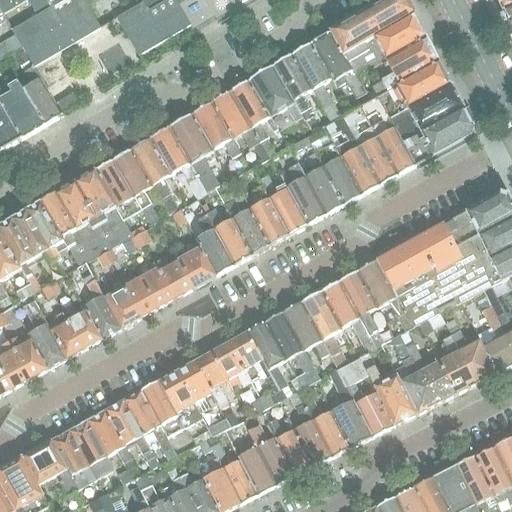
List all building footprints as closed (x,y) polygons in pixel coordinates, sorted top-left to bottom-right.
[(0,0),(0,7),(5,15),(30,0),(39,16),(14,31),(17,36),(24,48),(35,68),(35,67),(102,29),(84,0),(140,0),(143,4),(117,19),(140,58),(192,27),(176,0),(0,0)] [(363,46),(416,15),(408,0),(388,0),(350,23),(363,46)] [(511,0),(497,0),(505,14),(511,10),(511,0)] [(358,79),(382,66),(428,39),(416,15),(363,46),(345,57),(357,80),(358,80),(358,79)] [(331,34),(345,57),(363,46),(350,23),(331,34)] [(357,80),(345,57),(331,34),(312,46),(332,81),(337,89),(346,83),(358,103),(368,97),(358,79),(358,80),(357,80)] [(18,52),(24,48),(17,36),(11,40),(18,52)] [(389,93),(441,63),(428,39),(382,66),(390,80),(373,89),(378,98),(388,93),(389,93)] [(15,54),(18,52),(11,40),(4,44),(12,56),(15,54)] [(0,46),(0,51),(5,60),(12,56),(4,44),(0,46)] [(342,119),(323,86),(332,81),(312,46),(293,57),(313,93),(332,125),(342,119)] [(18,52),(15,54),(26,73),(34,68),(35,68),(24,48),(18,52)] [(304,98),(313,93),(293,57),(274,68),(295,105),(301,116),(311,110),(304,98)] [(389,93),(388,93),(378,98),(391,122),(453,87),(441,63),(389,93)] [(62,115),(56,105),(34,68),(26,73),(33,85),(24,91),(45,128),(65,117),(63,115),(62,115)] [(303,119),(301,116),(295,105),(274,68),(250,83),(271,119),(288,109),(296,123),(303,119)] [(0,101),(1,103),(23,141),(45,128),(24,91),(19,83),(9,89),(12,94),(0,101)] [(261,144),(271,138),(263,124),(271,119),(250,83),(231,94),(261,144)] [(404,145),(465,110),(453,87),(391,122),(404,145)] [(212,105),(234,142),(242,137),(250,150),(261,144),(231,94),(212,105)] [(62,115),(63,115),(80,105),(74,95),(56,105),(62,115)] [(399,178),(417,168),(404,145),(391,122),(378,98),(360,109),(368,121),(399,178)] [(0,145),(4,152),(23,142),(23,141),(1,103),(0,103),(0,145)] [(234,160),(242,155),(234,142),(212,105),(193,116),(215,153),(226,146),(234,160)] [(381,188),(399,178),(368,121),(360,109),(343,119),(381,188)] [(404,145),(417,168),(477,135),(465,110),(404,145)] [(191,167),(199,179),(208,196),(222,188),(205,159),(215,153),(193,116),(169,130),(191,167)] [(363,198),(381,188),(343,119),(342,119),(332,125),(325,128),(335,146),(363,198)] [(199,179),(191,167),(169,130),(150,141),(172,178),(183,172),(190,184),(199,179)] [(161,202),(171,195),(164,182),(172,178),(150,141),(132,152),(154,190),(161,202)] [(345,208),(363,198),(335,146),(326,152),(333,164),(324,170),(345,208)] [(142,212),(152,207),(145,194),(154,190),(132,152),(113,163),(142,212)] [(117,211),(128,205),(134,217),(142,212),(113,163),(95,173),(117,211)] [(327,218),(301,171),(299,166),(289,171),(297,185),(288,190),(289,190),(309,227),(327,218)] [(310,166),(301,171),(327,218),(345,208),(324,170),(315,175),(310,166)] [(76,185),(114,249),(133,238),(134,238),(121,217),(117,211),(95,173),(76,185)] [(266,192),(273,188),(267,177),(260,181),(263,187),(266,192)] [(77,246),(70,250),(81,268),(98,258),(106,254),(114,249),(76,185),(56,196),(78,231),(71,235),(77,246)] [(270,200),(266,192),(263,187),(254,193),(261,206),(252,211),(271,248),(290,238),(270,200)] [(290,238),(309,228),(309,227),(289,190),(270,200),(290,238)] [(501,194),(378,263),(414,328),(474,297),(462,276),(470,272),(459,249),(511,221),(511,202),(509,196),(501,194)] [(77,246),(71,235),(78,231),(56,196),(41,205),(65,244),(69,250),(70,250),(77,246)] [(234,221),(254,258),(271,248),(252,211),(241,217),(234,203),(226,207),(234,221)] [(56,249),(65,244),(41,205),(27,213),(57,262),(62,259),(56,249)] [(188,222),(182,211),(174,216),(180,226),(188,222)] [(224,226),(216,212),(207,217),(236,268),(254,258),(234,221),(224,226)] [(51,265),(57,262),(27,213),(13,222),(36,260),(45,255),(51,265)] [(218,278),(235,268),(236,268),(207,217),(198,221),(206,236),(197,241),(201,249),(218,278)] [(511,221),(459,249),(470,272),(511,249),(511,221)] [(0,229),(0,232),(22,269),(36,260),(13,222),(0,229)] [(147,245),(154,240),(149,230),(141,234),(147,245)] [(20,292),(25,301),(37,294),(22,269),(0,232),(0,281),(1,284),(15,276),(24,290),(20,292)] [(139,249),(147,245),(141,234),(134,238),(133,238),(139,249)] [(112,265),(119,260),(114,249),(106,254),(112,265)] [(180,261),(180,262),(196,290),(218,278),(201,249),(180,261)] [(511,249),(470,272),(462,276),(474,297),(508,279),(511,277),(511,249)] [(112,265),(106,254),(98,258),(104,269),(112,265)] [(169,269),(164,260),(156,264),(176,301),(196,290),(180,262),(169,269)] [(398,319),(407,315),(378,263),(359,273),(379,311),(390,305),(398,319)] [(159,311),(176,301),(156,264),(148,269),(151,274),(142,279),(159,311)] [(367,333),(376,328),(370,317),(379,311),(359,273),(340,284),(367,333)] [(141,320),(159,311),(142,279),(132,285),(129,279),(122,284),(141,320)] [(10,298),(1,284),(0,281),(0,298),(2,302),(10,298)] [(58,282),(50,286),(56,297),(64,293),(58,282)] [(88,313),(103,342),(123,331),(106,299),(97,283),(88,287),(96,302),(85,308),(88,313)] [(123,331),(141,320),(122,284),(113,288),(116,293),(106,299),(123,331)] [(343,331),(352,326),(359,338),(367,333),(340,284),(322,293),(343,331)] [(56,297),(50,286),(42,291),(48,301),(56,297)] [(332,358),(341,353),(333,338),(343,332),(343,331),(322,293),(302,304),(330,355),(332,358)] [(511,312),(503,296),(491,302),(494,307),(511,344),(511,312)] [(68,361),(52,333),(36,304),(27,309),(39,331),(30,336),(33,341),(49,371),(68,361)] [(322,359),(330,355),(302,304),(284,315),(305,354),(315,348),(322,359)] [(498,376),(511,368),(511,344),(494,307),(482,313),(495,338),(482,345),(498,376)] [(103,342),(88,313),(78,318),(73,309),(65,314),(85,351),(103,342)] [(4,313),(0,315),(0,324),(2,328),(10,323),(4,313)] [(68,361),(85,351),(65,314),(57,318),(62,327),(52,333),(68,361)] [(305,373),(314,369),(307,357),(305,354),(284,315),(266,325),(287,363),(298,357),(300,360),(298,361),(305,373)] [(287,363),(266,325),(248,334),(264,362),(278,389),(287,384),(280,371),(278,372),(276,369),(287,363)] [(498,376),(482,345),(480,341),(467,348),(460,333),(452,338),(478,386),(498,376)] [(254,368),(264,362),(248,334),(231,344),(252,383),(260,379),(254,368)] [(391,341),(410,378),(400,383),(418,418),(437,408),(411,359),(400,337),(391,341)] [(49,371),(33,341),(23,347),(19,338),(10,343),(31,381),(49,371)] [(456,397),(457,397),(478,386),(452,338),(443,342),(450,357),(438,363),(439,363),(456,397)] [(0,366),(14,391),(31,381),(10,343),(2,347),(7,356),(0,359),(0,366)] [(245,387),(252,383),(231,344),(214,353),(229,381),(238,376),(245,387)] [(229,381),(214,353),(197,363),(220,405),(222,409),(231,404),(222,388),(230,383),(229,381)] [(456,397),(439,363),(427,369),(419,355),(411,359),(437,408),(456,397)] [(366,369),(362,360),(339,372),(348,388),(369,377),(365,370),(366,369)] [(220,405),(197,363),(178,373),(195,406),(205,401),(211,411),(220,405)] [(400,383),(397,378),(383,385),(373,365),(366,369),(365,370),(369,377),(377,393),(396,428),(418,418),(400,383)] [(0,398),(14,391),(0,366),(0,398)] [(203,420),(195,406),(178,373),(160,383),(185,430),(203,420)] [(185,430),(179,419),(160,383),(142,393),(167,439),(185,430)] [(374,440),(356,404),(348,390),(344,392),(342,389),(338,391),(345,405),(332,412),(352,450),(374,440)] [(144,439),(154,433),(159,444),(167,439),(142,393),(124,403),(144,439)] [(377,393),(356,404),(374,440),(396,428),(377,393)] [(261,399),(267,410),(275,406),(269,394),(261,399)] [(267,410),(261,399),(253,403),(259,414),(267,410)] [(352,450),(332,412),(321,417),(314,402),(306,406),(333,460),(352,450)] [(146,442),(144,439),(124,403),(106,413),(126,449),(136,443),(144,458),(152,454),(146,442)] [(296,431),(315,469),(333,460),(306,406),(298,410),(307,426),(296,431)] [(133,461),(126,449),(106,413),(88,423),(108,459),(118,453),(125,466),(133,461)] [(227,417),(228,419),(233,428),(240,424),(234,413),(227,417)] [(213,439),(233,428),(228,419),(208,430),(213,439)] [(115,472),(108,459),(88,423),(70,433),(90,469),(100,463),(107,476),(115,472)] [(285,436),(279,424),(271,428),(276,439),(277,441),(296,478),(315,469),(296,431),(285,436)] [(276,439),(268,443),(266,444),(259,430),(251,435),(255,442),(278,488),(296,478),(277,441),(276,439)] [(97,482),(90,469),(70,433),(53,443),(80,491),(97,482)] [(217,437),(208,442),(214,453),(218,461),(242,507),(259,497),(241,462),(232,466),(217,437)] [(511,440),(495,449),(511,482),(511,440)] [(208,442),(199,446),(205,458),(214,453),(208,442)] [(259,497),(278,488),(255,442),(247,446),(250,453),(239,458),(241,462),(259,497)] [(80,491),(53,443),(23,459),(39,487),(60,477),(63,483),(61,484),(69,497),(80,491)] [(511,504),(511,482),(495,449),(474,459),(494,498),(506,492),(511,505),(511,504)] [(0,478),(18,511),(42,511),(50,508),(39,487),(23,459),(0,471),(0,478)] [(495,500),(494,498),(474,459),(457,468),(479,511),(491,511),(487,503),(495,500)] [(215,475),(204,481),(220,511),(230,511),(242,507),(218,461),(209,465),(215,475)] [(478,511),(457,468),(434,480),(450,511),(478,511)] [(220,511),(204,481),(200,472),(189,477),(188,475),(181,479),(197,511),(220,511)] [(18,511),(0,478),(0,511),(18,511)] [(197,511),(181,479),(172,484),(173,485),(164,490),(168,499),(174,511),(197,511)] [(450,511),(434,480),(414,490),(425,511),(450,511)] [(151,511),(150,508),(142,493),(139,487),(131,491),(141,511),(151,511)] [(154,487),(142,493),(150,508),(151,511),(174,511),(168,499),(161,503),(154,487)] [(425,511),(414,490),(396,499),(403,511),(425,511)] [(109,495),(108,495),(100,500),(105,511),(116,511),(116,510),(117,510),(109,495)] [(403,511),(396,499),(377,509),(378,511),(403,511)] [(105,511),(100,500),(91,504),(94,511),(105,511)]
